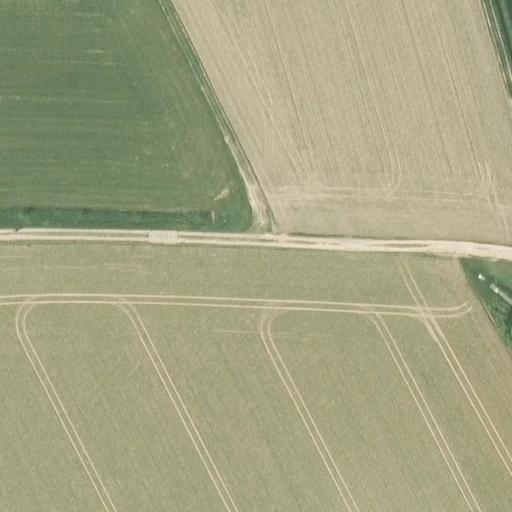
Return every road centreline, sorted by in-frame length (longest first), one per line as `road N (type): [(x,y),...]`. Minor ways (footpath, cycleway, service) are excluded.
road 1 (track): [(0,248),(140,227),(291,249),(511,252)]
road 2 (track): [(167,0),(291,249)]
